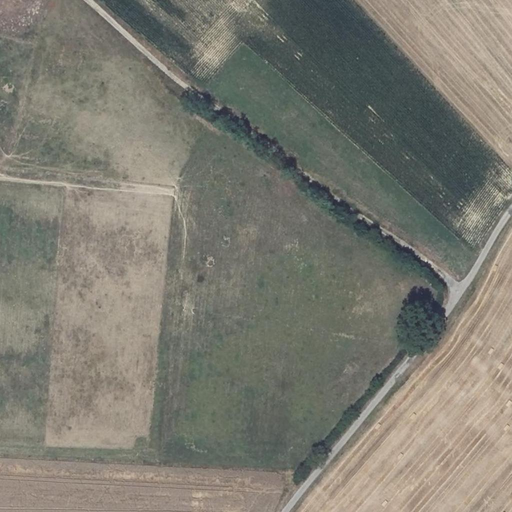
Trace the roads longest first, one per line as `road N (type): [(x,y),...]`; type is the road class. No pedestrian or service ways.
road 1 (track): [(468,291),(220,112),(88,0)]
road 2 (unclassified): [(300,511),(428,355),(511,222)]
